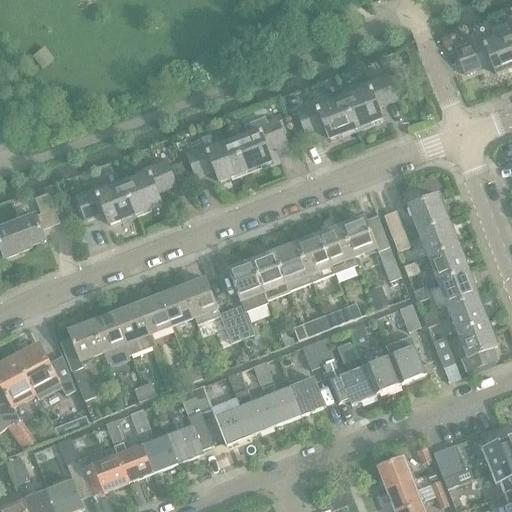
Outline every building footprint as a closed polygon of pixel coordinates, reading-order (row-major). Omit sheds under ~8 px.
[(463,49),(456,52),(466,76),(472,74),(493,66),(498,78),(511,72),(511,34),(509,26),(493,33),(494,37),(463,49)] [(450,38),(442,41),(446,52),(454,49),(450,38)] [(357,87),(340,94),(343,101),(344,101),(356,132),(383,121),(379,110),(397,103),(389,81),(388,78),(381,81),(368,86),(358,90),(357,87)] [(317,105),(299,113),(308,137),(327,130),(331,141),(356,132),(344,101),(343,101),(330,106),(328,101),(317,105)] [(265,120),(245,128),(249,137),(234,143),(246,174),(273,164),(269,152),(287,145),(278,121),(267,125),(265,120)] [(191,154),(188,155),(191,163),(198,180),(217,173),(221,184),(246,174),(234,143),(220,148),(219,144),(208,148),(191,154)] [(139,181),(125,187),(137,218),(163,208),(158,196),(178,189),(168,164),(137,176),(139,181)] [(111,228),(137,218),(125,187),(109,193),(107,188),(76,200),(86,224),(106,216),(111,228)] [(40,217),(0,232),(0,250),(5,264),(32,253),(32,252),(38,249),(46,246),(41,234),(46,233),(59,228),(60,227),(49,198),(35,203),(40,217)] [(411,209),(421,234),(449,223),(439,198),(411,209)] [(387,219),(396,244),(406,240),(397,216),(387,219)] [(366,219),(343,228),(355,260),(379,251),(380,255),(391,251),(379,218),(368,223),(366,219)] [(421,234),(431,259),(459,248),(449,223),(421,234)] [(343,228),(320,237),(336,277),(357,269),(354,261),(355,260),(343,228)] [(320,237),(298,245),(314,285),(336,277),(320,237)] [(410,249),(406,240),(396,244),(400,253),(410,249)] [(291,294),(313,285),(314,285),(298,245),(276,254),(291,294)] [(431,259),(440,284),(469,273),(459,248),(431,259)] [(391,285),(402,280),(391,251),(380,255),(391,285)] [(276,254),(252,263),(265,295),(263,296),(266,304),(291,294),(276,254)] [(252,263),(229,272),(241,304),(243,308),(244,308),(247,316),(268,308),(266,304),(263,296),(265,295),(252,263)] [(417,266),(405,271),(409,282),(422,277),(417,266)] [(440,284),(450,310),(478,299),(469,273),(440,284)] [(207,281),(184,290),(195,320),(194,321),(197,330),(219,321),(216,312),(218,311),(207,281)] [(173,329),(194,321),(195,320),(184,290),(161,298),(173,329)] [(427,291),(415,296),(419,307),(431,302),(427,291)] [(161,298),(137,307),(149,338),(173,329),(161,298)] [(385,299),(373,304),(377,313),(389,308),(385,299)] [(450,310),(460,335),(488,324),(478,299),(450,310)] [(149,338),(137,307),(115,316),(131,357),(153,349),(149,338)] [(244,308),(232,312),(243,341),(255,337),(247,316),(244,308)] [(356,308),(349,311),(353,323),(361,320),(356,308)] [(410,333),(420,329),(413,309),(402,313),(410,333)] [(349,311),(326,319),(331,331),(353,323),(349,311)] [(231,346),(243,341),(232,312),(220,317),(231,346)] [(125,361),(130,358),(131,357),(115,316),(92,325),(104,355),(103,356),(107,367),(113,366),(119,364),(125,361)] [(437,317),(424,322),(429,333),(441,328),(437,317)] [(326,319),(304,328),(309,340),(331,331),(326,319)] [(488,324),(460,335),(470,360),(464,363),(469,375),(499,363),(495,352),(499,351),(488,324)] [(81,364),(103,356),(104,355),(92,325),(69,334),(72,341),(61,345),(72,374),(84,404),(95,400),(81,364)] [(298,344),(309,340),(304,328),(294,332),(298,344)] [(371,349),(363,328),(351,333),(359,354),(371,349)] [(445,339),(433,344),(443,370),(456,366),(445,339)] [(352,409),(378,399),(366,371),(341,380),(335,363),(327,342),(315,347),(323,368),(339,408),(350,404),(352,409)] [(347,365),(360,359),(353,343),(340,349),(347,365)] [(312,372),(323,368),(315,347),(304,351),(312,372)] [(39,348),(17,360),(35,395),(46,389),(47,392),(59,386),(66,399),(75,393),(65,365),(52,372),(39,348)] [(414,352),(391,361),(402,390),(426,380),(414,352)] [(0,384),(6,397),(0,400),(0,417),(8,430),(19,423),(13,410),(25,404),(24,401),(35,395),(17,360),(0,368),(0,384)] [(391,361),(366,371),(378,399),(402,390),(391,361)] [(253,371),(265,401),(276,429),(301,419),(291,391),(281,395),(276,394),(265,366),(253,371)] [(197,369),(190,372),(194,385),(202,382),(197,369)] [(184,389),(194,385),(190,372),(189,371),(178,375),(184,389)] [(241,374),(228,379),(229,380),(251,439),(276,429),(265,401),(257,405),(252,402),(241,374)] [(226,449),(251,439),(229,380),(225,382),(237,412),(215,421),(224,443),(226,449)] [(314,382),(291,391),(301,419),(325,410),(314,382)] [(152,387),(144,390),(149,402),(157,399),(152,387)] [(139,406),(149,402),(144,390),(135,393),(139,406)] [(204,390),(193,394),(202,417),(213,412),(204,390)] [(188,422),(202,417),(193,394),(179,400),(188,422)] [(140,440),(151,435),(143,414),(131,418),(140,440)] [(0,436),(5,432),(8,430),(0,417),(0,436)] [(58,440),(89,428),(86,419),(55,432),(58,440)] [(15,427),(22,450),(36,445),(29,423),(15,427)] [(106,428),(118,459),(129,487),(154,477),(143,449),(130,454),(118,424),(106,428)] [(482,451),(491,475),(511,467),(511,428),(508,428),(504,429),(481,438),(486,450),(482,451)] [(193,430),(169,439),(180,467),(203,458),(193,430)] [(149,436),(140,440),(143,449),(154,477),(180,467),(169,439),(153,445),(149,436)] [(66,469),(79,464),(70,442),(57,447),(66,469)] [(456,448),(444,452),(455,478),(466,474),(456,448)] [(417,455),(423,468),(432,465),(426,451),(417,455)] [(458,488),(455,478),(444,452),(433,456),(447,492),(458,488)] [(100,456),(79,464),(92,499),(103,494),(104,496),(129,487),(118,459),(103,465),(100,456)] [(377,470),(386,493),(412,482),(403,460),(377,470)] [(17,489),(30,484),(21,461),(8,466),(17,489)] [(511,467),(491,475),(496,487),(500,486),(504,497),(511,494),(511,467)] [(438,481),(435,475),(428,478),(431,484),(438,481)] [(386,493),(393,511),(403,511),(421,505),(412,482),(386,493)] [(73,484),(48,494),(55,511),(82,511),(84,511),(73,484)] [(430,489),(435,500),(444,496),(440,485),(430,489)] [(352,511),(346,493),(334,497),(338,511),(352,511)] [(55,511),(48,494),(24,504),(26,511),(55,511)] [(26,511),(24,504),(20,496),(5,502),(4,501),(0,502),(0,511),(26,511)] [(443,511),(449,510),(444,496),(435,500),(439,511),(443,511)]
